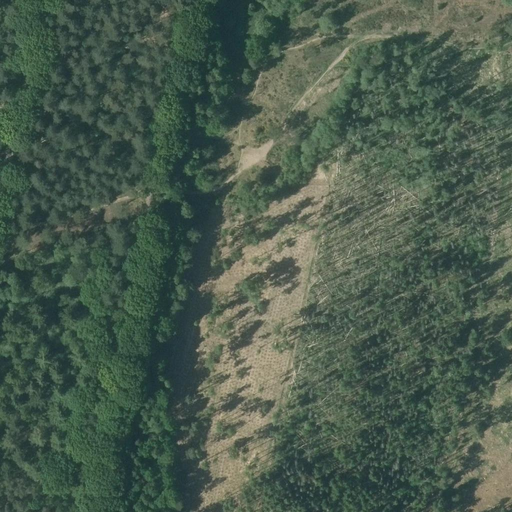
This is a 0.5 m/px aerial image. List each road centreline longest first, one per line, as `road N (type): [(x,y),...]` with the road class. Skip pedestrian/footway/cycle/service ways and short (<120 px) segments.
road 1 (track): [(194,0),(79,511)]
road 2 (track): [(36,34),(0,174)]
